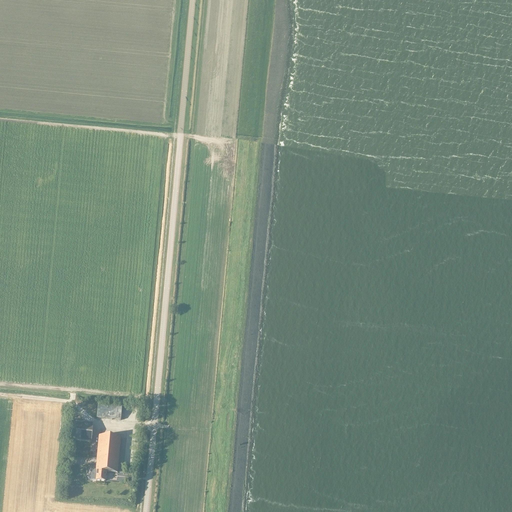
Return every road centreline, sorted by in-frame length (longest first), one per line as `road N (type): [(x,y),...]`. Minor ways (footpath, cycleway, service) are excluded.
road 1 (tertiary): [(145,511),(192,0)]
road 2 (track): [(238,353),(213,429),(153,424)]
